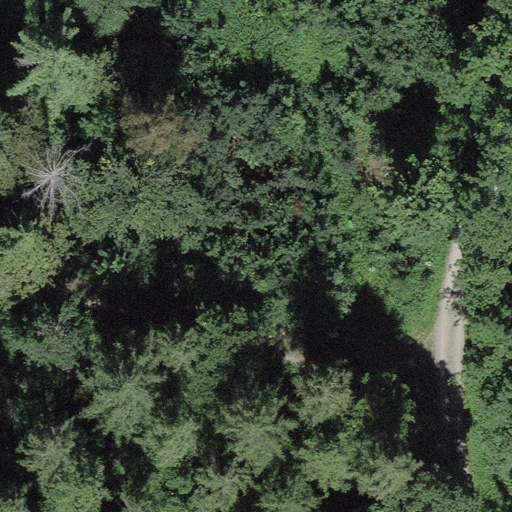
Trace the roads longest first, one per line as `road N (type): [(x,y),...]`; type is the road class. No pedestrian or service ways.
road 1 (track): [(0,285),(93,293),(233,327),(305,355),(377,400),(461,474)]
road 2 (track): [(465,511),(447,333),(455,256),(511,144)]
